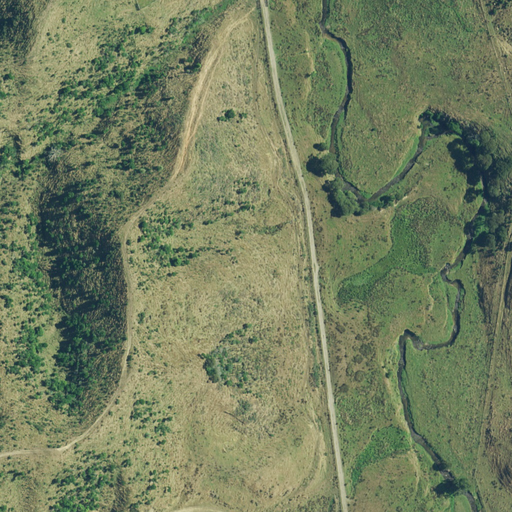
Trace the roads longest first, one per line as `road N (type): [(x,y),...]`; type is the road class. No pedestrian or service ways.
road 1 (track): [(511,281),(491,511)]
road 2 (track): [(480,0),(511,127)]
